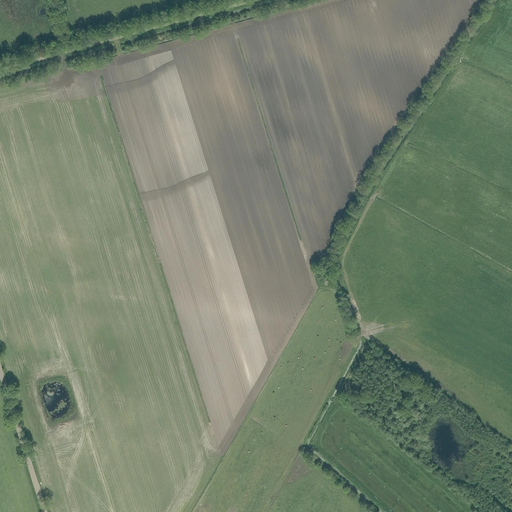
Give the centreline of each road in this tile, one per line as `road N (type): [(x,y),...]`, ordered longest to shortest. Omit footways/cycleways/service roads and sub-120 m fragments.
road 1 (unclassified): [(0,71),(254,0)]
road 2 (tertiary): [(44,511),(0,371)]
